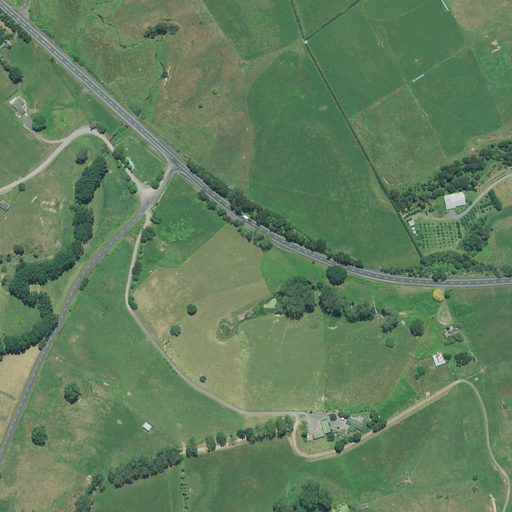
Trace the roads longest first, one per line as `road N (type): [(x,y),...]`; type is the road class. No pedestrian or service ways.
road 1 (primary): [(511,280),(429,282),(348,268),(268,233),(175,161)]
road 2 (unclassified): [(0,460),(77,281),(175,161)]
road 3 (primary): [(175,161),(0,3)]
road 4 (unknown): [(149,198),(103,137),(87,130),(0,188)]
